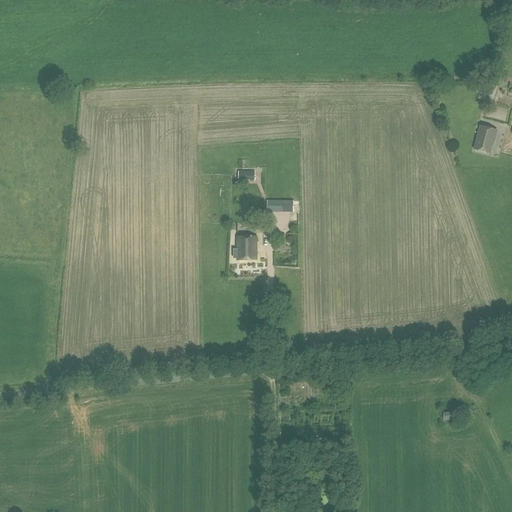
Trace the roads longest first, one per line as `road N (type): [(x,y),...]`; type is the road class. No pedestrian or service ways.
road 1 (unclassified): [(0,395),(357,361),(511,335)]
road 2 (track): [(452,349),(511,471)]
